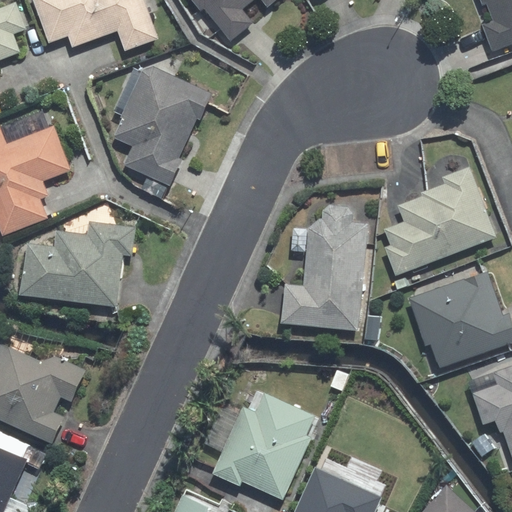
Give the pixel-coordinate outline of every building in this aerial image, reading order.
[(0,0),(0,109),(7,107),(0,88),(0,86),(8,84),(0,64),(28,53),(21,36),(34,30),(23,4),(4,11),(0,0)] [(40,0),(57,44),(77,37),(81,48),(126,32),(133,52),(165,40),(151,0),(40,0)] [(199,0),(208,11),(212,8),(239,42),(261,24),(249,10),(262,0),(268,0),(275,8),(284,0),(199,0)] [(495,5),(501,22),(490,26),(500,52),(511,47),(511,0),(488,0),(491,6),(495,5)] [(141,70),(122,113),(129,116),(119,138),(141,148),(133,167),(152,176),(146,191),(167,200),(174,186),(178,188),(190,161),(187,159),(204,119),(208,121),(220,94),(162,69),(149,74),(141,70)] [(0,129),(0,205),(12,236),(55,219),(48,200),(56,198),(50,183),(79,171),(62,127),(57,130),(49,110),(0,129)] [(432,198),(408,208),(413,224),(394,231),(399,247),(394,248),(405,276),(505,239),(479,169),(451,179),(454,185),(430,195),(432,198)] [(285,284),(282,323),(358,330),(369,224),(350,222),(351,212),(346,206),(329,204),(323,210),(322,220),(319,219),(308,229),(303,285),(285,284)] [(36,245),(30,296),(125,308),(132,256),(140,257),(144,229),(97,223),(95,237),(64,233),(61,248),(36,245)] [(294,228),(291,251),(305,252),(307,229),(294,228)] [(495,272),(417,299),(433,346),(439,344),(448,369),(511,346),(511,316),(511,317),(495,272)] [(410,279),(401,284),(404,291),(414,287),(410,279)] [(368,316),(365,339),(378,340),(380,317),(368,316)] [(0,368),(0,417),(60,445),(72,420),(61,415),(68,398),(80,403),(93,372),(57,356),(53,364),(11,345),(0,368)] [(351,385),(367,391),(374,376),(358,369),(351,385)] [(505,386),(482,395),(493,427),(504,422),(509,435),(511,433),(511,369),(501,373),(505,386)] [(253,408),(223,474),(251,486),(252,483),(292,501),(321,438),(315,436),(324,418),(274,395),(266,413),(253,408)] [(232,404),(213,445),(228,453),(248,411),(232,404)] [(36,461),(30,458),(36,446),(2,430),(0,434),(0,511),(37,511),(39,509),(18,499),(36,461)] [(480,443),(490,457),(499,450),(489,437),(480,443)] [(416,464),(391,503),(403,511),(407,511),(432,475),(416,464)] [(483,511),(456,488),(434,511),(483,511)] [(192,496),(184,511),(217,511),(219,508),(192,496)]
